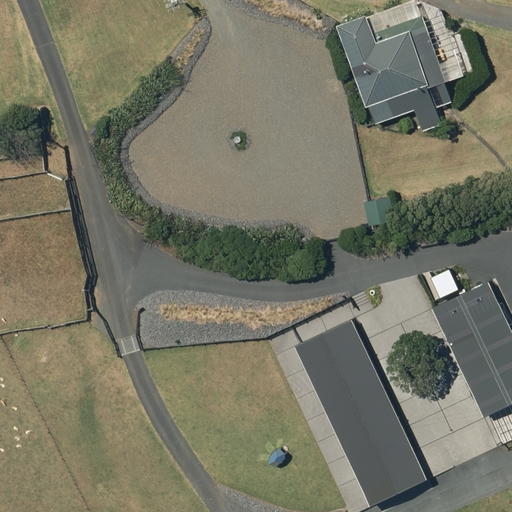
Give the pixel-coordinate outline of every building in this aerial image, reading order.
[(370,15),(340,25),(367,104),(370,103),(377,123),(416,109),(423,131),(442,124),(436,106),(454,100),(424,14),(375,31),(370,15)] [(240,40),(174,82),(211,140),(233,126),(266,177),(302,153),(284,124),(293,118),(277,92),(260,103),(236,66),(251,57),(240,40)] [(334,214),(337,232),(397,222),(393,196),(364,200),(365,209),(334,214)] [(511,306),(501,282),(439,309),(484,410),(511,397),(511,306)] [(429,477),(356,321),(299,347),(371,503),(429,477)]
